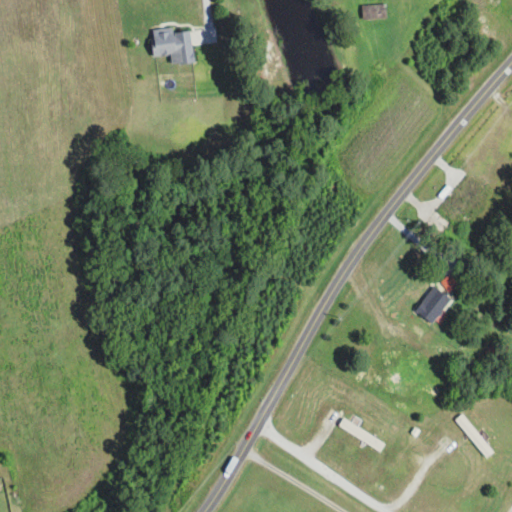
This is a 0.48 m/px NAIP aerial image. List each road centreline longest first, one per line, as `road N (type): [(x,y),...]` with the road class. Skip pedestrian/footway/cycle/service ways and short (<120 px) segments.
road 1 (residential): [(203,511),(364,244),(511,64)]
road 2 (residential): [(256,426),(391,511)]
